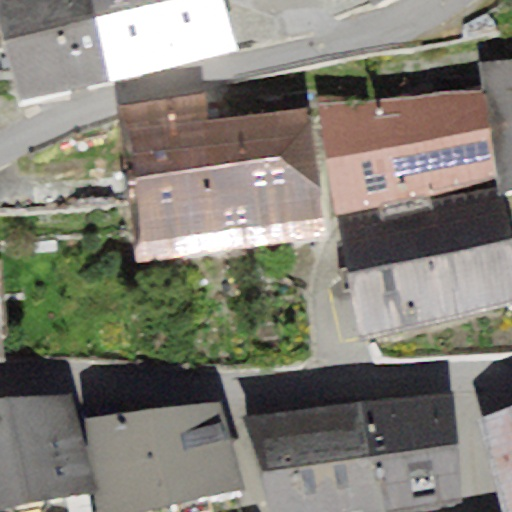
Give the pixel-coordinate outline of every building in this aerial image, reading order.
[(88,0),(0,0),(0,29),(18,97),(76,81),(108,73),(88,0)] [(88,0),(108,73),(233,39),(224,4),(222,0),(88,0)] [(491,178),(496,191),(511,186),(511,59),(498,60),(477,62),(478,82),(491,178)] [(332,96),(315,94),(316,104),(335,206),(491,178),(478,82),(350,98),(332,96)] [(199,93),(120,105),(127,186),(133,254),(338,231),(316,104),(203,115),(199,93)] [(491,178),(335,206),(338,231),(342,253),(359,338),(511,297),(511,255),(496,191),(491,178)] [(309,406),(242,414),(273,511),(390,511),(462,500),(449,390),(390,397),(309,406)] [(0,399),(0,507),(89,491),(70,393),(0,399)] [(134,411),(85,417),(104,511),(147,511),(239,492),(213,402),(134,411)] [(511,511),(511,406),(477,416),(501,511),(511,511)]
